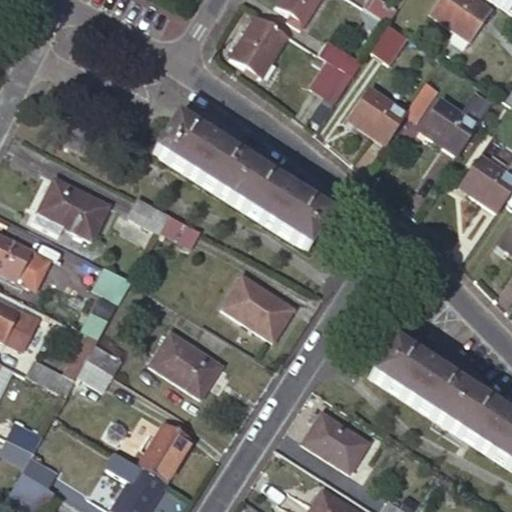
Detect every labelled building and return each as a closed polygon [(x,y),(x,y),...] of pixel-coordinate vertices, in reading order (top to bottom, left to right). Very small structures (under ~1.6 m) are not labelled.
[(319,0),(280,0),(274,10),(289,20),(285,27),(298,34),(302,28),(319,0)] [(367,0),(361,11),(386,26),(395,13),(374,0),(367,0)] [(469,44),(490,14),(469,0),(438,0),(427,16),(469,44)] [(511,0),(489,0),(489,1),(508,14),(511,7),(511,0)] [(285,40),(254,20),(228,61),(260,81),(285,40)] [(386,66),(404,38),(386,26),(368,55),(386,66)] [(341,74),(350,80),(359,68),(324,46),(316,59),(324,64),(341,74)] [(324,64),(316,59),(312,66),(320,70),(324,64)] [(325,101),(341,74),(324,64),(320,70),(308,91),(323,100),(325,101)] [(341,74),(325,101),(333,106),(350,80),(341,74)] [(435,94),(425,87),(404,118),(415,125),(435,94)] [(348,123),(385,147),(404,118),(367,93),(348,123)] [(318,128),(333,106),(325,101),(323,100),(309,121),(318,128)] [(419,134),(455,158),(475,129),(438,104),(419,134)] [(306,252),(328,218),(173,121),(152,155),(306,252)] [(87,159),(97,140),(74,129),(64,148),(87,159)] [(459,190),(496,214),(511,190),(511,182),(478,161),(459,190)] [(90,242),(107,209),(53,181),(30,224),(56,238),(61,227),(90,242)] [(167,218),(135,202),(126,220),(156,236),(158,234),(167,218)] [(199,235),(167,218),(158,234),(190,251),(199,235)] [(511,256),(511,227),(499,248),(511,256)] [(0,276),(15,284),(29,255),(0,239),(0,276)] [(129,285),(103,272),(96,287),(121,300),(129,285)] [(271,345),(292,312),(240,279),(220,311),(271,345)] [(0,343),(2,345),(3,344),(20,353),(34,326),(16,316),(17,316),(0,307),(0,343)] [(199,402),(218,370),(166,337),(146,369),(199,402)] [(511,471),(511,423),(391,345),(369,379),(511,471)] [(85,363),(111,379),(121,363),(94,347),(85,363)] [(102,394),(111,379),(85,363),(76,378),(102,394)] [(31,364),(23,381),(63,400),(72,385),(31,364)] [(348,477),(367,446),(320,416),(318,420),(313,416),(307,425),(312,429),(301,447),(348,477)] [(135,470),(164,488),(191,443),(162,426),(135,470)] [(12,428),(4,444),(31,457),(40,442),(12,428)] [(31,457),(4,444),(0,452),(0,458),(24,470),(29,461),(31,457)] [(149,511),(164,488),(135,470),(113,457),(105,472),(127,485),(110,511),(149,511)] [(20,476),(46,491),(55,476),(29,461),(24,470),(20,476)] [(20,476),(8,497),(32,511),(33,511),(46,491),(20,476)] [(347,511),(321,495),(310,511),(347,511)]
